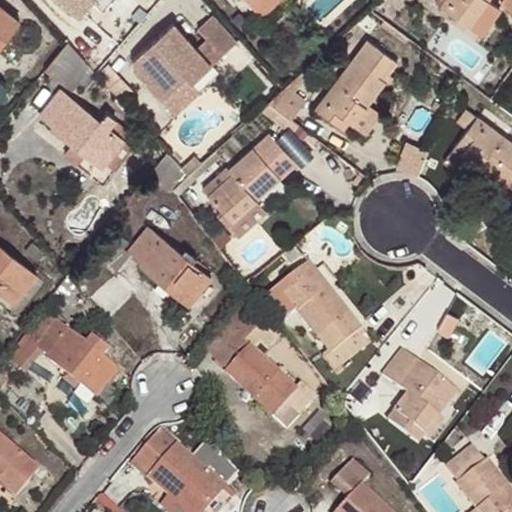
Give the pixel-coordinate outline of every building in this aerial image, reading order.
[(60,0),(79,16),(93,0),(60,0)] [(245,0),(259,15),(275,0),(245,0)] [(441,0),(439,2),(469,23),(484,0),(441,0)] [(481,32),(500,5),(492,0),(484,0),(469,23),(481,32)] [(511,0),(500,0),(500,1),(511,9),(511,0)] [(0,42),(18,20),(0,5),(0,42)] [(196,76),(235,42),(211,14),(197,26),(207,37),(194,48),(172,23),(132,58),(132,67),(160,99),(191,71),(196,76)] [(347,119),(351,122),(367,101),(384,80),(383,78),(396,61),(368,39),(315,107),(341,127),(347,119)] [(67,41),(45,68),(65,86),(84,61),(84,60),(74,49),(67,41)] [(309,75),(304,69),(282,88),(268,101),(290,118),(299,107),(297,105),(304,95),(295,88),(309,75)] [(124,141),(61,89),(40,116),(52,125),(50,127),(70,144),(82,154),(100,169),(105,164),(124,141)] [(367,101),(351,122),(360,129),(377,109),(367,101)] [(453,147),(482,168),(511,190),(511,142),(465,107),(456,120),(467,128),(453,147)] [(231,174),(224,179),(208,194),(231,221),(295,163),(269,133),(227,169),(231,174)] [(131,147),(124,141),(105,164),(113,170),(131,147)] [(187,174),(197,166),(187,154),(185,155),(174,143),(166,151),(187,174)] [(70,144),(62,153),(74,163),(82,154),(70,144)] [(471,181),(482,168),(453,147),(443,160),(471,181)] [(218,172),(224,179),(231,174),(227,169),(225,166),(218,172)] [(124,251),(129,254),(139,262),(137,265),(187,306),(210,278),(146,225),(126,250),(124,251)] [(114,271),(129,254),(124,251),(126,250),(109,237),(94,254),(114,271)] [(36,275),(0,246),(0,290),(14,302),(36,275)] [(322,354),(333,369),(370,340),(307,261),(281,282),(287,289),(282,293),(328,350),(322,354)] [(226,372),(271,414),(300,382),(286,369),(280,374),(252,346),(259,339),(268,346),(280,333),(245,302),(205,346),(227,369),(226,372)] [(24,337),(42,351),(48,357),(46,359),(96,398),(118,370),(102,357),(107,350),(92,338),(86,344),(45,311),(24,337)] [(25,372),(42,351),(24,337),(8,357),(25,372)] [(387,419),(418,441),(455,390),(400,347),(380,372),(407,392),(387,419)] [(300,382),(271,414),(280,423),(310,391),(300,382)] [(161,428),(132,460),(167,493),(169,494),(173,490),(197,511),(201,511),(225,486),(161,428)] [(0,482),(16,496),(37,470),(0,438),(0,482)] [(475,508),(478,511),(511,511),(511,493),(486,458),(483,460),(471,444),(446,464),(456,480),(455,481),(475,508)] [(393,511),(362,482),(371,473),(354,457),(332,480),(349,495),(333,511),(393,511)] [(169,511),(197,511),(173,490),(169,494),(167,493),(159,502),(169,511)]
